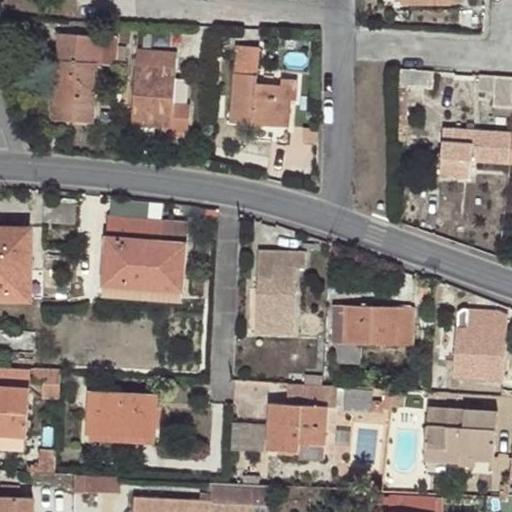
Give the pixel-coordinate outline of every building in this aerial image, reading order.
[(60,33),(59,38),(58,56),(54,108),(69,109),(69,119),(93,122),(99,64),(117,65),(120,38),(60,33)] [(58,56),(59,38),(48,36),(46,55),(58,56)] [(258,82),(261,46),(238,45),(233,122),(288,127),(291,96),(297,96),(300,80),(284,78),(284,86),(258,82)] [(173,126),(179,55),(139,51),(133,123),(173,126)] [(396,71),(397,86),(432,88),(432,73),(396,71)] [(511,78),(479,77),(477,93),(492,96),(492,110),(511,110),(511,78)] [(54,117),(69,119),(69,109),(54,108),(54,117)] [(511,161),(511,136),(444,132),(442,177),(471,178),(472,161),(511,161)] [(44,221),(77,224),(79,204),(45,202),(44,221)] [(188,225),(163,223),(161,242),(109,237),(106,282),(182,289),(188,225)] [(0,299),(29,300),(31,227),(16,226),(0,226),(0,299)] [(256,318),(295,320),(298,267),(309,268),(309,253),(260,249),(256,318)] [(334,342),(414,347),(415,307),(335,304),(334,342)] [(468,328),(459,327),(457,327),(454,376),(504,378),(508,312),(468,310),(468,328)] [(461,310),(459,327),(468,328),(468,310),(461,310)] [(295,334),(295,320),(256,318),(256,332),(295,334)] [(304,374),(304,384),(323,385),(323,375),(304,374)] [(407,377),(407,390),(410,390),(424,391),(432,392),(432,378),(407,377)] [(304,384),(289,383),(286,404),(269,403),(267,441),(324,444),(326,444),(329,406),(336,407),(337,386),(323,385),(304,384)] [(0,448),(26,450),(30,389),(0,386),(0,448)] [(349,406),(374,408),(375,390),(350,389),(349,406)] [(424,391),(410,390),(408,402),(424,403),(424,391)] [(128,430),(158,433),(160,397),(92,392),(89,432),(92,433),(128,435),(128,430)] [(447,426),(448,408),(429,406),(428,423),(447,426)] [(470,461),(477,460),(494,462),(499,411),(448,408),(447,426),(428,423),(424,461),(428,462),(427,473),(441,474),(442,462),(460,464),(460,455),(470,456),(470,461)] [(236,421),(236,447),(266,447),(265,421),(236,421)] [(157,444),(158,433),(128,430),(128,435),(92,433),(92,441),(157,444)] [(324,444),(267,441),(267,449),(300,450),(300,455),(324,455),(324,444)] [(476,468),(477,460),(470,461),(470,456),(460,455),(460,464),(442,462),(441,474),(464,476),(464,467),(476,468)] [(121,489),(121,475),(78,475),(78,488),(121,489)] [(225,482),(212,482),(211,500),(213,500),(211,511),(272,511),(273,485),(225,482)] [(436,511),(437,496),(389,493),(389,496),(377,495),(376,510),(374,510),(374,511),(436,511)] [(34,511),(34,497),(0,495),(0,511),(28,511),(34,511)] [(136,496),(134,511),(211,511),(213,500),(211,500),(136,496)]
